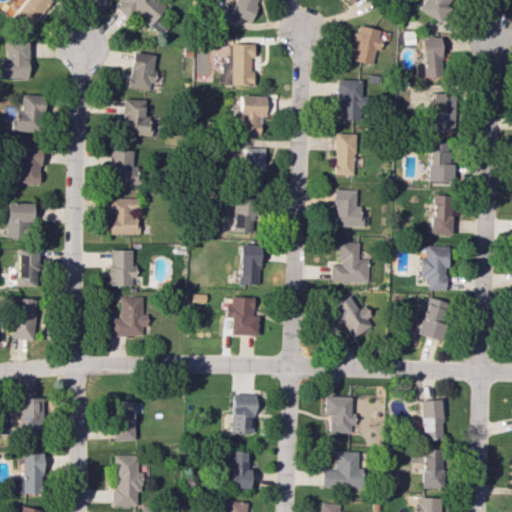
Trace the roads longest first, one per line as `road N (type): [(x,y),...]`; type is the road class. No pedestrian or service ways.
road 1 (residential): [(511,372),(188,363),(0,371)]
road 2 (residential): [(281,511),(302,34)]
road 3 (residential): [(492,35),(472,511)]
road 4 (residential): [(74,511),(70,191),(83,43)]
